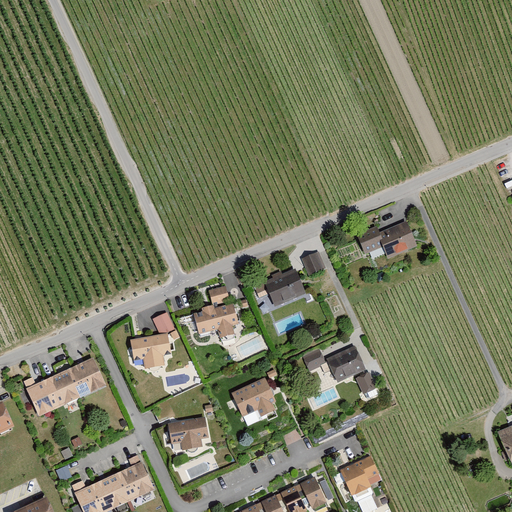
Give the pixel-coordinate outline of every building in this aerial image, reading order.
[(380,226),(359,235),(368,255),(386,247),(391,259),(420,246),(409,222),(383,233),(380,226)] [(319,253),(303,260),(311,276),(326,269),(319,253)] [(266,282),(276,306),(308,293),(298,269),(266,282)] [(227,287),(210,291),(214,305),(231,301),(227,287)] [(248,301),(240,303),(242,310),(250,308),(248,301)] [(204,312),(196,314),(201,333),(221,329),(223,337),(236,334),(234,325),(240,324),(236,304),(216,308),(215,305),(203,308),(204,312)] [(133,338),(136,361),(147,359),(148,368),(167,365),(165,355),(175,354),(171,332),(176,329),(168,312),(154,319),(161,334),(133,338)] [(178,331),(173,333),(176,340),(181,337),(178,331)] [(358,346),(329,359),(340,384),(370,370),(358,346)] [(35,378),(26,382),(42,417),(109,386),(95,357),(38,384),(35,378)] [(277,370),(269,373),(272,379),(279,375),(277,370)] [(235,393),(245,416),(262,408),(265,416),(279,409),(276,403),(280,401),(269,377),(235,393)] [(377,381),(369,384),(372,392),(380,388),(377,381)] [(6,400),(0,403),(0,432),(17,425),(6,400)] [(171,423),(175,443),(185,442),(187,450),(206,447),(205,439),(213,437),(210,417),(171,423)] [(511,428),(503,433),(511,455),(511,428)] [(84,480),(73,485),(85,511),(110,511),(158,491),(141,455),(131,460),(134,466),(88,488),(84,480)] [(374,456),(342,470),(354,496),(375,487),(371,478),(381,474),(374,456)] [(314,510),(330,502),(318,476),(302,483),(305,489),(301,491),(298,486),(283,493),(286,498),(281,500),(279,495),(263,502),(265,508),(261,510),(259,504),(241,511),(309,511),(310,511),(308,506),(311,504),(314,510)] [(386,494),(377,498),(382,508),(390,503),(386,494)] [(57,511),(51,496),(14,511),(57,511)]
